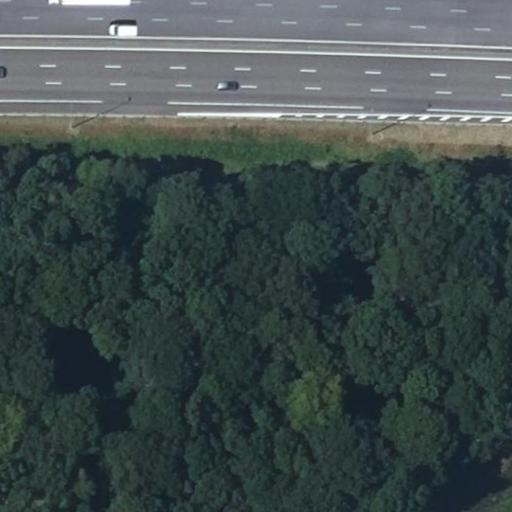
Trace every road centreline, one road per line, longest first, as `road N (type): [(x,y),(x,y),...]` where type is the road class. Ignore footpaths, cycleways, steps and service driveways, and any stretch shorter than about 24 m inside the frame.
road 1 (motorway): [(511,26),(0,12)]
road 2 (motorway): [(0,81),(511,94)]
